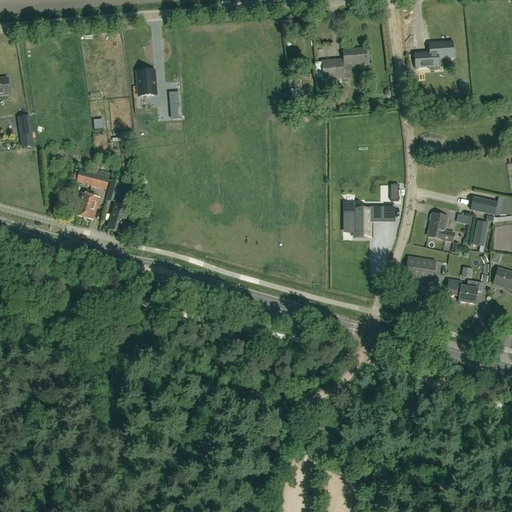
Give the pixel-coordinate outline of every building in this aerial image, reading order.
[(438,72),(438,67),(437,58),(453,57),(452,44),(439,45),(439,44),(429,45),(430,53),(415,54),(416,69),(416,74),(438,72)] [(326,80),(342,79),(351,78),(350,65),(366,64),(365,51),(353,52),(353,51),(343,52),(344,66),(342,66),(342,61),(322,63),(323,80),(326,80)] [(155,72),(137,73),(139,98),(156,96),(155,72)] [(326,80),(327,93),(339,92),(346,92),(345,87),(343,86),(342,79),(326,80)] [(0,96),(9,95),(8,80),(0,80),(0,96)] [(341,110),(340,99),(339,92),(327,93),(320,93),(320,90),(318,91),(320,112),(334,110),(341,110)] [(169,94),(170,108),(181,107),(180,94),(169,94)] [(133,131),(120,132),(121,143),(134,142),(133,131)] [(388,149),(388,137),(343,139),(343,151),(388,149)] [(363,151),(335,152),(335,189),(364,189),(363,164),(363,151)] [(72,182),(75,183),(106,191),(109,178),(78,170),(78,171),(75,171),(72,182)] [(112,181),(109,189),(106,201),(115,204),(119,192),(121,184),(112,181)] [(390,202),(398,202),(398,186),(390,186),(390,202)] [(83,217),(89,195),(80,193),(76,206),(77,207),(75,215),(83,217)] [(98,198),(89,195),(83,217),(90,219),(92,211),(95,211),(98,198)] [(497,204),(473,198),(470,211),(494,216),(497,204)] [(130,208),(123,206),(115,204),(108,229),(120,232),(122,223),(126,224),(130,208)] [(369,221),(382,221),(382,208),(355,208),(355,216),(345,216),(345,233),(354,233),(354,238),(369,238),(369,223),(369,221)] [(454,234),(444,231),(447,218),(433,215),(428,237),(452,243),(454,234)] [(465,217),(463,225),(470,226),(472,218),(465,217)] [(477,221),(472,245),(484,248),(488,224),(477,221)] [(458,255),(460,245),(453,243),(451,253),(458,255)] [(433,281),(436,262),(408,258),(405,277),(433,281)] [(511,290),(511,274),(497,270),(493,285),(511,290)] [(483,285),(477,284),(468,282),(467,288),(461,287),(461,283),(448,282),(446,295),(456,297),(456,295),(459,295),(458,303),(475,305),(476,293),(481,294),(483,285)]
